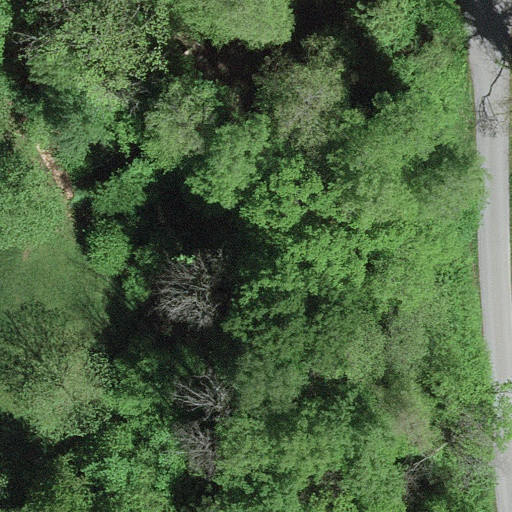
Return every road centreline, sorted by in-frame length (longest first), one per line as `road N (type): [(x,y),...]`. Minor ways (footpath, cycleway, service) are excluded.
road 1 (unclassified): [(487,0),(492,261),(511,447)]
road 2 (track): [(0,466),(47,477),(116,511)]
